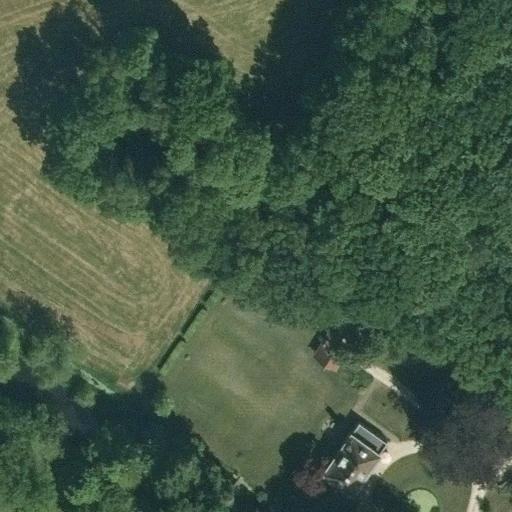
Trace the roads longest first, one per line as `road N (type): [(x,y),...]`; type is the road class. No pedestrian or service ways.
road 1 (track): [(486,468),(443,446),(393,452),(360,494),(359,511)]
road 2 (unclassified): [(104,511),(0,440)]
